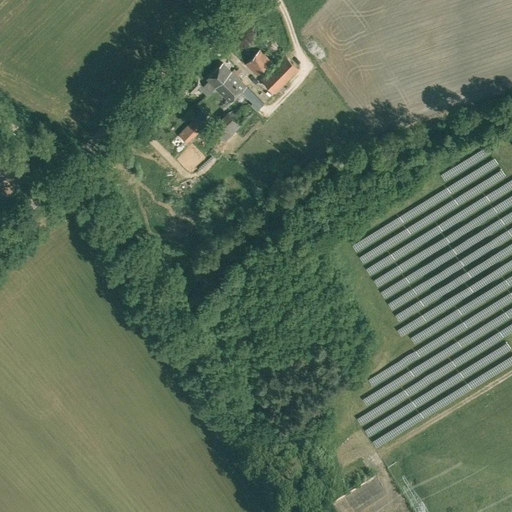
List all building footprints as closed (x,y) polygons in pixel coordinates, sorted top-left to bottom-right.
[(244,64),(256,76),(271,61),(259,49),(244,64)] [(260,79),(274,93),(299,68),(285,55),(260,79)] [(210,91),(214,86),(215,87),(222,80),(226,84),(230,81),(232,84),(239,78),(237,76),(232,71),(223,62),(207,79),(208,80),(203,85),(197,78),(189,86),(194,91),(200,85),(204,90),(207,88),(210,91)] [(232,71),(237,76),(242,71),(238,68),(236,70),(235,69),(232,71)] [(215,87),(230,102),(246,86),(239,78),(232,84),(230,81),(226,84),(222,80),(215,87)] [(211,127),(225,141),(240,125),(227,111),(211,127)] [(199,114),(181,133),(189,140),(207,122),(199,114)]
